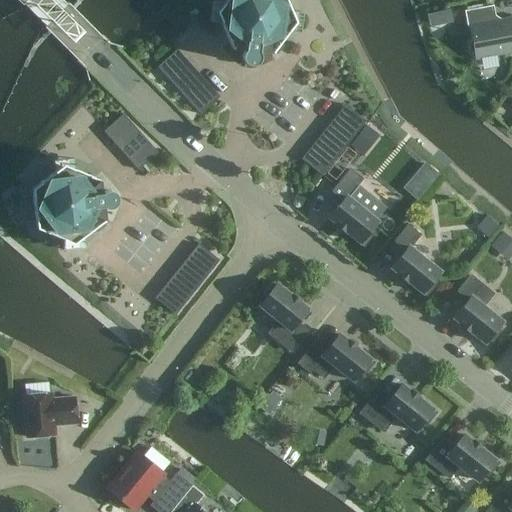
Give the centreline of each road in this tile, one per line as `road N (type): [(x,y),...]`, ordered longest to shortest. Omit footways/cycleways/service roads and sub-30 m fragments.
road 1 (residential): [(57,496),(278,219)]
road 2 (residential): [(278,219),(212,171),(45,0)]
road 3 (residential): [(511,405),(278,219)]
